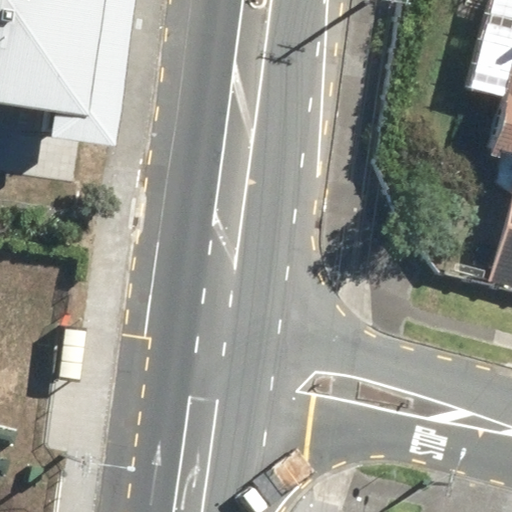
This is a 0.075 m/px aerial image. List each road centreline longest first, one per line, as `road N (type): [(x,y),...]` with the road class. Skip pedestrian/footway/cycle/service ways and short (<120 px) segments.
road 1 (secondary): [(252,0),(206,351)]
road 2 (residential): [(511,424),(206,351)]
road 3 (secondary): [(206,351),(184,511)]
